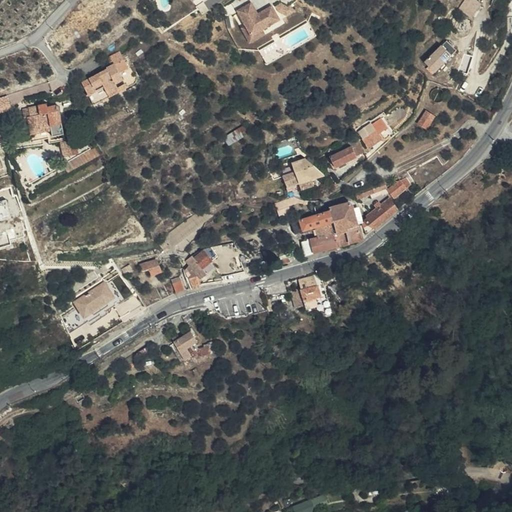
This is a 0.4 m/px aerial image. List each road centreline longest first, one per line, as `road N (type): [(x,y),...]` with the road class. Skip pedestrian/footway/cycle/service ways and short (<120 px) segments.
road 1 (secondary): [(0,403),(164,309),(360,252),(471,162),(511,99)]
road 2 (residential): [(182,511),(222,498),(466,472),(500,480),(503,493),(487,511)]
